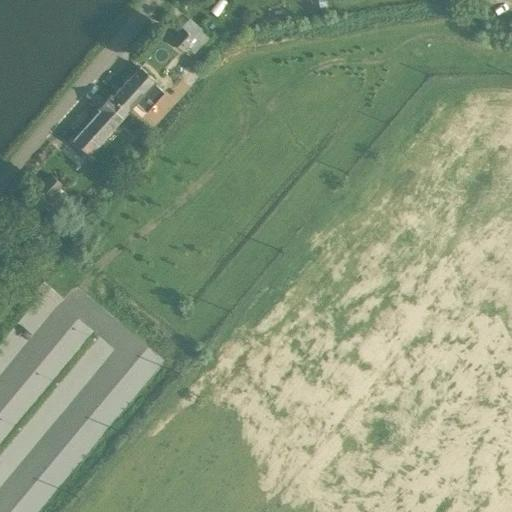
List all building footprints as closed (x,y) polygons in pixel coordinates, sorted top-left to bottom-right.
[(217,14),(226,2),(224,0),(218,0),(211,10),(217,15),(217,14)] [(193,58),(205,45),(185,28),(174,41),(193,58)] [(148,111),(166,92),(155,82),(157,80),(141,65),(114,95),(113,96),(129,110),(137,102),(148,111)] [(137,136),(125,125),(115,136),(110,131),(129,110),(113,96),(114,95),(112,93),(99,107),(101,109),(74,139),(89,154),(105,136),(111,141),(103,149),(115,160),(137,136)] [(51,196),(62,184),(53,175),(41,187),(51,196)] [(47,248),(51,244),(47,240),(43,245),(47,248)] [(43,282),(37,289),(43,294),(48,298),(54,291),(43,282)]
